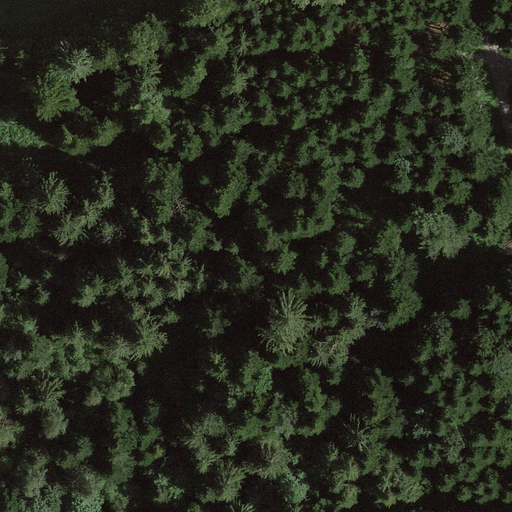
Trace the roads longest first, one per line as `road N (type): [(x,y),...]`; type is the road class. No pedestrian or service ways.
road 1 (track): [(0,151),(89,140),(238,56),(270,48),(511,56)]
road 2 (track): [(481,0),(511,133)]
